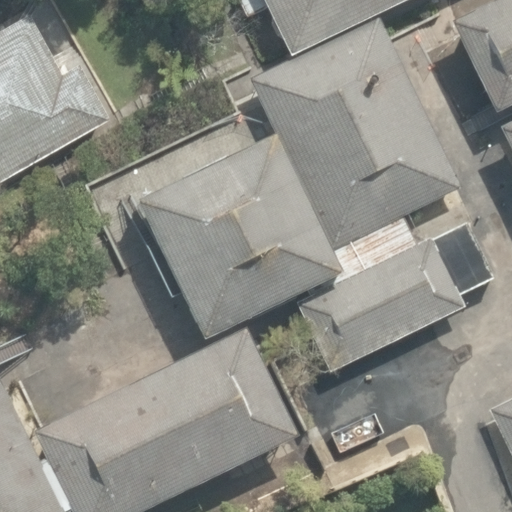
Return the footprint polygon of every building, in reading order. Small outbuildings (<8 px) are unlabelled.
[(266,11),(288,59),(414,0),(236,0),(246,21),(266,11)] [(511,123),(494,133),(511,167),(511,0),(498,0),(446,26),(491,117),(511,106),(511,123)] [(0,34),(0,185),(107,124),(75,68),(58,78),(25,20),(0,34)] [(293,307),(327,376),(461,310),(427,241),(415,247),(401,219),(457,191),(374,21),(245,84),(271,138),(133,205),(200,344),(305,293),(308,299),(293,307)] [(28,436),(64,511),(144,511),(291,442),(240,335),(28,436)] [(0,511),(55,511),(0,395),(0,511)] [(511,399),(486,412),(511,465),(511,399)]
